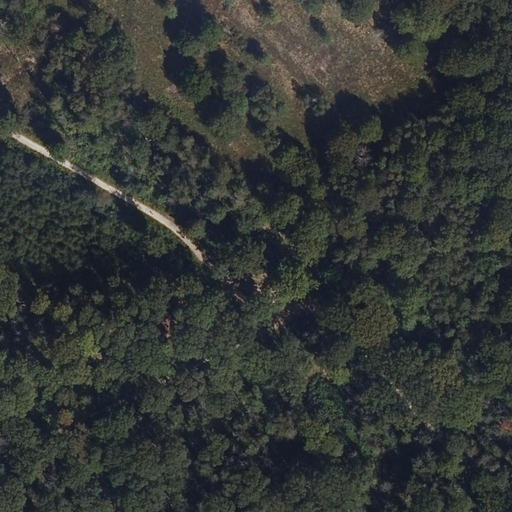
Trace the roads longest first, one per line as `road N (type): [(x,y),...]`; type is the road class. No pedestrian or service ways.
road 1 (track): [(335,297),(207,206),(0,87)]
road 2 (track): [(0,456),(335,297)]
road 3 (track): [(335,297),(511,500)]
